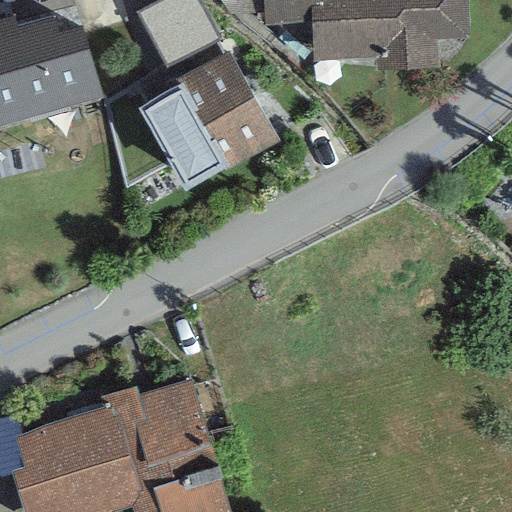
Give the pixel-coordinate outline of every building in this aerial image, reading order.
[(80,0),(54,0),(0,14),(0,113),(104,87),(80,0)] [(199,0),(158,0),(135,12),(164,70),(220,42),(199,0)] [(263,0),(265,14),(310,11),(313,51),(376,47),(376,59),(436,55),(435,30),(468,27),(466,0),(263,0)] [(279,143),(227,50),(175,80),(178,86),(138,109),(185,192),(223,170),(225,173),(279,143)] [(101,403),(15,430),(24,459),(11,462),(27,511),(87,511),(133,498),(136,507),(160,500),(163,511),(235,511),(191,373),(138,390),(135,382),(99,393),(101,403)]
